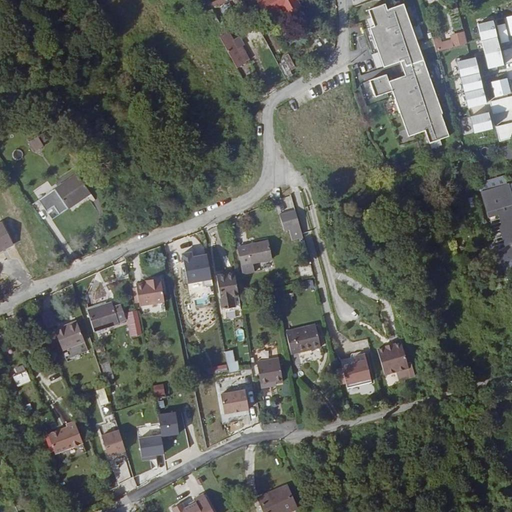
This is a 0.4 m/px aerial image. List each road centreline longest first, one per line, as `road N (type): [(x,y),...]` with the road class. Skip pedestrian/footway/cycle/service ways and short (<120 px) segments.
road 1 (residential): [(0,305),(206,216),(265,177),(267,100),(337,61),(343,0)]
road 2 (residential): [(101,511),(257,436),(306,436),(511,374)]
